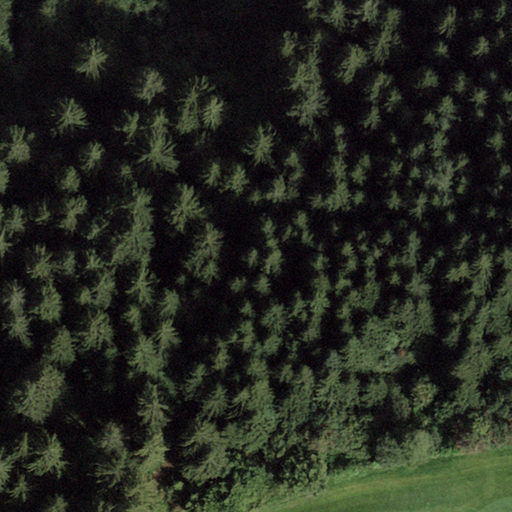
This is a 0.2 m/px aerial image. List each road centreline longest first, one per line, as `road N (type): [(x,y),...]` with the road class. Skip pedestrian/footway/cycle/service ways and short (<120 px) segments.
road 1 (track): [(99,511),(137,494),(172,425),(207,406),(188,386),(198,361),(226,352),(211,307),(0,237)]
road 2 (track): [(511,449),(268,511)]
